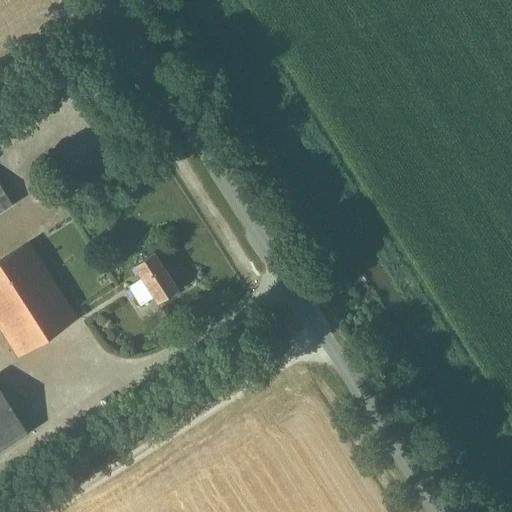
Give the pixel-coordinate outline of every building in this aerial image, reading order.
[(0,211),(12,204),(0,184),(0,211)] [(55,224),(54,208),(37,209),(39,226),(55,224)] [(29,242),(0,259),(0,328),(17,355),(76,317),(29,242)] [(141,277),(127,286),(139,304),(153,295),(157,302),(177,289),(153,252),(133,265),(141,277)] [(233,350),(239,346),(236,342),(230,346),(233,350)] [(0,449),(28,432),(0,389),(0,449)]
